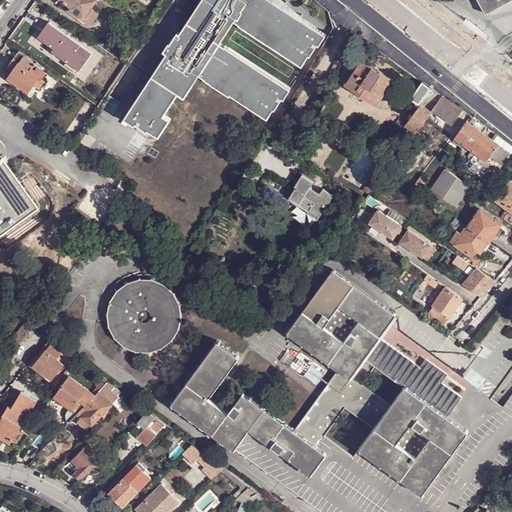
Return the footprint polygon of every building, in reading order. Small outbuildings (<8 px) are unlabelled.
[(63,0),(68,3),(73,7),(71,8),(85,18),(92,7),(98,0),(63,0)] [(272,0),(200,0),(179,33),(177,32),(169,43),(168,43),(163,51),(166,53),(123,119),(134,126),(135,124),(146,132),(148,130),(155,136),(156,134),(159,136),(170,119),(164,115),(178,93),(184,97),(200,72),(206,75),(205,76),(231,94),(232,93),(269,117),(275,107),(277,108),(284,97),(285,98),(292,87),(221,41),(234,21),(302,65),(309,55),(311,56),(318,44),(320,45),(326,34),(272,0)] [(272,0),(326,34),(285,0),(272,0)] [(478,0),(486,13),(510,0),(478,0)] [(85,23),(87,20),(85,18),(71,8),(69,6),(67,9),(85,23)] [(95,9),(92,7),(85,18),(87,20),(95,9)] [(49,21),(39,36),(45,40),(54,47),(60,51),(70,58),(80,43),(49,21)] [(123,29),(114,42),(127,50),(136,37),(123,29)] [(45,40),(43,44),(52,50),(54,47),(45,40)] [(77,67),(90,50),(80,43),(70,58),(67,61),(77,67)] [(7,68),(12,72),(19,61),(20,62),(25,54),(19,51),(7,68)] [(67,61),(70,58),(60,51),(58,54),(67,61)] [(31,70),(36,63),(25,54),(20,62),(31,70)] [(393,80),(361,59),(361,61),(362,61),(347,84),(346,84),(345,84),(354,90),(357,92),(366,98),(369,99),(377,105),(393,80)] [(8,77),(28,91),(29,92),(35,83),(39,78),(39,76),(31,70),(20,62),(19,61),(12,72),(8,77)] [(31,70),(39,76),(39,78),(41,79),(42,78),(47,71),(42,68),(36,63),(31,70)] [(102,83),(106,86),(112,78),(107,75),(102,83)] [(45,81),(42,78),(41,79),(39,78),(35,83),(41,87),(45,81)] [(411,98),(419,104),(420,104),(428,91),(431,87),(423,81),(422,82),(418,87),(411,98)] [(41,87),(35,83),(29,92),(28,91),(25,95),(32,100),(41,87)] [(452,125),(463,110),(443,97),(432,111),(452,125)] [(405,125),(416,133),(418,131),(432,112),(422,105),(421,105),(405,125)] [(467,121),(455,137),(473,151),(468,157),(471,159),(476,152),(481,156),(488,162),(482,170),(489,175),(492,171),(493,172),(496,167),(500,170),(511,154),(511,147),(498,137),(495,142),(467,121)] [(408,144),(413,148),(423,134),(418,131),(416,133),(411,140),(408,144)] [(481,156),(476,152),(471,159),(476,163),(481,156)] [(476,163),(471,170),(467,174),(474,180),(482,170),(488,162),(481,156),(476,163)] [(0,231),(33,206),(0,162),(0,231)] [(446,169),(432,189),(456,206),(471,185),(446,169)] [(78,208),(96,221),(121,186),(103,173),(78,208)] [(296,187),(297,188),(290,198),(310,210),(307,214),(317,221),(334,195),(324,189),(321,194),(311,188),(314,182),(303,175),(296,187)] [(427,180),(422,176),(415,184),(421,188),(427,180)] [(364,190),(370,194),(380,182),(372,177),(364,190)] [(511,213),(511,182),(510,181),(505,177),(504,178),(510,182),(495,201),(510,212),(511,213)] [(479,202),(485,207),(490,200),(484,196),(479,202)] [(458,215),(466,220),(473,211),(465,205),(458,215)] [(481,209),(468,227),(488,241),(489,242),(502,225),(481,209)] [(373,215),(368,221),(393,239),(402,225),(379,210),(375,217),(373,215)] [(462,234),(455,244),(473,256),(477,250),(480,252),(488,241),(468,227),(463,223),(455,218),(450,225),(462,234)] [(427,260),(436,248),(408,229),(399,243),(421,259),(423,257),(427,260)] [(458,256),(453,262),(463,269),(467,263),(458,256)] [(495,281),(477,268),(459,289),(478,301),(495,281)] [(448,377),(430,363),(426,361),(421,369),(380,339),(395,316),(333,270),(288,332),(339,369),(296,430),(250,396),(249,397),(243,393),(229,412),(209,397),(239,357),(218,341),(172,403),(238,451),(323,511),(416,511),(434,486),(470,432),(452,418),(464,399),(443,385),(448,377)] [(124,284),(118,290),(115,293),(111,301),(108,309),(108,317),(109,326),(113,334),(118,341),(125,346),(128,348),(136,351),(145,352),(153,351),(161,348),(169,343),(174,337),(179,330),(181,321),(182,313),(180,304),(177,296),(172,290),(165,284),(157,280),(149,278),(140,278),(132,281),(124,284)] [(442,290),(445,286),(438,281),(435,285),(442,290)] [(450,318),(463,299),(446,287),(432,306),(433,307),(429,313),(445,324),(449,318),(450,318)] [(32,326),(26,322),(13,339),(19,343),(31,327),(32,326)] [(34,365),(53,379),(64,364),(69,366),(74,358),(53,342),(34,365)] [(89,387),(70,376),(56,396),(73,406),(70,410),(70,415),(71,420),(78,413),(98,392),(89,387)] [(108,382),(102,378),(96,385),(101,389),(108,382)] [(101,389),(98,392),(78,413),(82,417),(78,422),(87,430),(112,404),(117,409),(129,398),(108,382),(101,389)] [(0,434),(14,443),(20,447),(28,433),(23,430),(25,427),(22,425),(38,400),(22,391),(12,408),(9,406),(2,417),(0,415),(0,434)] [(148,412),(138,422),(146,428),(138,437),(147,446),(158,434),(166,425),(148,412)] [(178,440),(182,437),(172,431),(163,442),(172,449),(178,440)] [(20,447),(21,448),(29,434),(28,433),(20,447)] [(0,438),(13,446),(14,443),(0,434),(0,438)] [(193,444),(182,437),(178,440),(188,449),(193,444)] [(45,447),(50,452),(59,443),(54,438),(45,447)] [(222,471),(225,468),(193,444),(188,449),(185,451),(190,456),(193,453),(202,462),(204,459),(211,467),(207,470),(215,478),(222,471)] [(100,461),(86,447),(68,465),(82,479),(100,461)] [(124,507),(152,478),(138,465),(109,493),(124,507)] [(242,487),(246,490),(250,486),(225,468),(222,471),(242,487)] [(155,491),(136,509),(138,511),(169,511),(173,508),(180,502),(162,484),(155,491)] [(237,498),(252,505),(250,488),(250,486),(246,490),(238,498),(237,498)] [(246,490),(242,487),(234,494),(238,498),(246,490)] [(250,488),(252,505),(265,497),(252,488),(250,488)]
